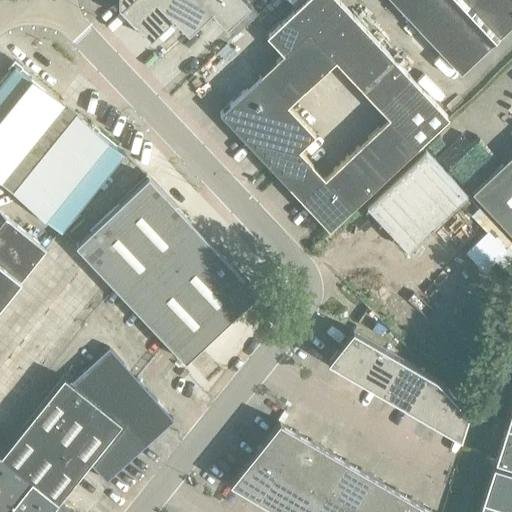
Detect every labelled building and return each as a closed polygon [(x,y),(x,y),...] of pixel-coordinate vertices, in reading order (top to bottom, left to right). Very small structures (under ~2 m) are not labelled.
[(139,0),(163,25),(186,3),(183,0),(139,0)] [(221,0),(183,0),(186,3),(201,19),(221,0)] [(226,0),(239,14),(253,0),(226,0)] [(301,197),(326,224),(329,227),(449,116),(340,0),(300,0),(266,33),(283,50),(276,57),(304,88),(336,58),(389,115),(301,197)] [(511,0),(393,0),(460,71),(511,21),(511,0)] [(0,177),(61,227),(124,150),(21,67),(11,67),(0,80),(0,177)] [(261,73),(220,110),(271,165),(269,167),(276,175),(278,173),(289,184),(313,162),(299,147),(316,132),(261,73)] [(365,204),(368,207),(407,248),(466,193),(424,148),(365,204)] [(511,233),(511,153),(473,191),(511,233)] [(74,241),(177,352),(184,359),(257,291),(147,174),(74,241)] [(470,214),(486,230),(465,251),(483,270),(495,259),(502,267),(511,257),(511,241),(478,206),(470,214)] [(0,302),(46,246),(0,209),(0,302)] [(327,359),(328,360),(356,376),(376,341),(353,328),(352,327),(327,359)] [(356,376),(381,391),(401,356),(376,341),(356,376)] [(89,459),(106,478),(172,416),(108,345),(70,380),(63,374),(0,453),(0,452),(0,511),(73,511),(57,499),(89,459)] [(381,391),(406,405),(426,370),(401,356),(381,391)] [(406,405),(431,420),(448,390),(428,372),(426,370),(406,405)] [(468,410),(448,390),(431,420),(459,436),(460,437),(468,410)] [(297,429),(280,419),(279,419),(254,450),(277,463),(297,429)] [(511,426),(506,424),(495,459),(511,464),(511,426)] [(321,443),(297,429),(277,463),(301,478),(321,443)] [(346,458),(321,443),(301,478),(326,492),(346,458)] [(229,481),(230,481),(257,497),(277,463),(254,450),(229,481)] [(371,472),(346,458),(326,492),(351,507),(371,472)] [(257,497),(282,511),(301,478),(277,463),(257,497)] [(511,469),(493,464),(482,499),(511,508),(511,469)] [(381,511),(396,487),(371,472),(351,507),(360,511),(381,511)] [(282,511),(314,511),(326,492),(301,478),(282,511)] [(414,511),(420,501),(396,487),(381,511),(414,511)] [(314,511),(348,511),(351,507),(326,492),(314,511)] [(511,511),(511,508),(482,499),(477,511),(511,511)] [(436,510),(420,501),(414,511),(435,511),(436,510)]
